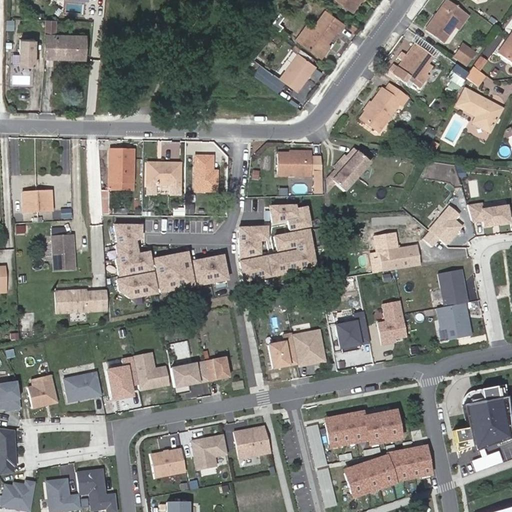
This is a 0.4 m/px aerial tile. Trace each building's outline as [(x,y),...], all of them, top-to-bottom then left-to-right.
[(335,0),(351,12),(359,0),(335,0)] [(454,28),(464,13),(447,1),(425,30),(443,43),(454,28)] [(318,56),(327,44),(337,31),(340,33),(345,26),(325,12),(312,30),(302,43),(318,56)] [(468,16),(464,13),(454,28),(458,30),(468,16)] [(275,19),(271,26),(280,31),(284,25),(275,19)] [(54,35),(55,22),(47,22),(46,58),(84,59),(85,36),(54,35)] [(296,39),(302,43),(312,30),(306,26),(296,39)] [(511,65),(511,34),(497,55),(511,65)] [(37,69),(38,42),(20,41),(20,69),(37,69)] [(330,46),(327,44),(318,56),(321,58),(330,46)] [(422,70),(427,64),(431,57),(415,44),(393,74),(404,82),(408,77),(414,81),(413,83),(419,87),(428,75),(425,72),(422,70)] [(462,45),(453,57),(465,66),(474,54),(462,45)] [(279,79),(295,92),(314,66),(310,64),(314,59),(295,46),(291,50),(297,54),(279,79)] [(480,57),(472,67),(473,67),(478,71),(486,61),(480,57)] [(430,66),(427,64),(422,70),(425,72),(430,66)] [(468,73),(465,77),(477,86),(485,76),(478,71),(473,67),(472,67),(468,73)] [(384,91),(381,89),(371,103),(369,102),(364,110),(365,111),(360,119),(377,132),(399,104),(402,106),(407,99),(389,85),(384,91)] [(464,90),(456,108),(477,117),(473,125),(491,133),(502,108),(464,90)] [(390,116),(377,132),(382,136),(395,120),(390,116)] [(427,128),(425,138),(433,140),(435,130),(427,128)] [(438,144),(432,141),(428,149),(434,152),(438,144)] [(111,182),(131,183),(132,150),(108,149),(108,166),(111,166),(111,182)] [(309,154),(275,153),(274,174),(308,175),(309,154)] [(343,194),(367,166),(355,155),(331,182),(327,178),(325,180),(326,193),(333,186),(343,194)] [(211,174),(211,172),(211,156),(194,156),(194,190),(215,190),(215,175),(211,174)] [(160,169),(146,169),(146,184),(178,185),(178,164),(160,163),(160,169)] [(314,194),(323,194),(323,171),(314,171),(314,194)] [(50,191),(21,192),(22,213),(51,211),(50,191)] [(310,225),(307,206),(297,208),(296,203),(272,205),(271,213),(273,221),(288,218),(290,229),(310,225)] [(194,204),(186,204),(185,215),(194,215),(194,204)] [(461,226),(454,221),(459,215),(449,206),(428,231),(445,245),(461,226)] [(507,223),(505,207),(481,211),(483,227),(507,223)] [(152,265),(149,248),(138,250),(135,236),(141,234),(142,222),(115,220),(118,240),(116,241),(118,254),(116,254),(119,271),(152,265)] [(25,225),(14,226),(15,234),(26,233),(25,225)] [(267,239),(267,226),(239,226),(240,255),(260,252),(259,239),(267,239)] [(314,267),(312,259),(313,259),(311,247),(312,247),(309,229),(275,235),(277,249),(296,246),(296,250),(240,259),(244,279),(314,267)] [(420,266),(416,246),(400,249),(397,232),(375,235),(373,236),(376,252),(370,253),(374,273),(381,272),(420,266)] [(72,233),(51,235),(54,271),(75,269),(72,233)] [(193,283),(187,250),(154,255),(160,289),(193,283)] [(227,277),(223,253),(211,255),(211,260),(194,262),(197,282),(227,277)] [(156,290),(153,270),(116,275),(118,286),(129,294),(156,290)] [(464,303),(458,270),(435,275),(441,308),(464,303)] [(54,292),(55,314),(86,312),(85,293),(83,290),(77,291),(75,293),(71,293),(71,291),(54,292)] [(407,340),(399,302),(382,305),(385,322),(377,324),(381,345),(407,340)] [(470,335),(464,303),(441,308),(436,309),(440,329),(446,328),(448,339),(470,335)] [(21,313),(21,314),(23,331),(30,330),(29,313),(21,313)] [(369,343),(363,313),(354,315),(356,322),(335,326),(340,348),(343,348),(344,352),(357,350),(356,345),(369,343)] [(324,361),(318,331),(291,336),(297,367),(324,361)] [(297,367),(291,336),(267,341),(273,371),(297,367)] [(151,353),(132,357),(132,358),(138,385),(139,391),(168,385),(164,367),(154,369),(151,353)] [(138,385),(132,358),(121,361),(122,368),(106,371),(112,400),(132,396),(130,387),(138,385)] [(228,377),(224,358),(205,362),(208,381),(228,377)] [(208,381),(205,362),(170,369),(173,388),(208,381)] [(101,396),(96,373),(63,380),(68,403),(101,396)] [(57,403),(51,375),(31,380),(32,386),(27,387),(32,409),(57,403)] [(20,409),(16,383),(0,385),(0,409),(8,408),(9,411),(20,409)] [(511,446),(511,427),(506,396),(497,397),(495,386),(479,389),(481,402),(462,405),(467,430),(452,433),(455,445),(469,443),(472,457),(511,450),(511,447),(511,446)] [(481,402),(479,389),(473,390),(470,391),(468,392),(466,394),(463,397),(462,401),(462,405),(481,402)] [(368,414),(329,422),(333,443),(371,436),(372,441),(404,434),(400,413),(369,419),(368,414)] [(15,466),(13,431),(0,428),(0,475),(13,473),(12,466),(15,466)] [(270,453),(264,429),(234,435),(238,459),(270,453)] [(226,454),(223,435),(191,441),(196,469),(215,465),(214,456),(226,454)] [(390,456),(391,458),(348,472),(355,493),(396,480),(396,477),(435,470),(430,449),(390,456)] [(185,472),(181,450),(151,456),(155,478),(185,472)] [(105,495),(102,470),(75,473),(78,495),(88,494),(90,511),(106,509),(106,511),(116,511),(114,494),(105,495)] [(30,511),(35,483),(25,481),(24,485),(13,483),(12,487),(4,485),(0,507),(30,511)] [(70,511),(80,511),(78,495),(71,496),(69,496),(68,481),(46,484),(49,511),(70,511)] [(198,511),(199,511),(195,490),(160,496),(163,511),(198,511)] [(511,511),(511,503),(483,511),(511,511)]
